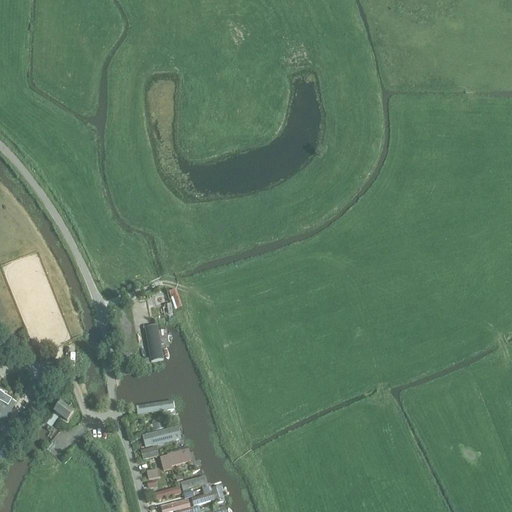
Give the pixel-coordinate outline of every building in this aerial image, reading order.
[(177,289),(169,291),(175,309),(182,307),(177,289)] [(157,328),(145,330),(152,363),(164,361),(157,328)] [(0,432),(17,403),(0,393),(0,432)] [(173,402),(136,408),(137,415),(174,409),(173,402)] [(74,413),(61,404),(55,412),(67,422),(74,413)] [(151,423),(154,433),(163,430),(161,421),(151,423)] [(177,429),(142,438),(145,448),(180,440),(177,429)] [(141,452),(143,461),(158,457),(156,448),(141,452)] [(187,451),(159,459),(163,473),(172,471),(172,468),(191,463),(187,451)] [(148,473),(149,481),(159,479),(158,471),(148,473)] [(204,478),(181,484),(183,492),(188,490),(188,489),(206,484),(204,478)] [(178,488),(155,495),(157,501),(179,494),(178,488)] [(183,493),(185,500),(194,498),(192,491),(183,493)] [(211,494),(191,501),(193,507),(213,500),(211,494)] [(187,501),(160,508),(161,511),(172,511),(189,508),(187,501)]
